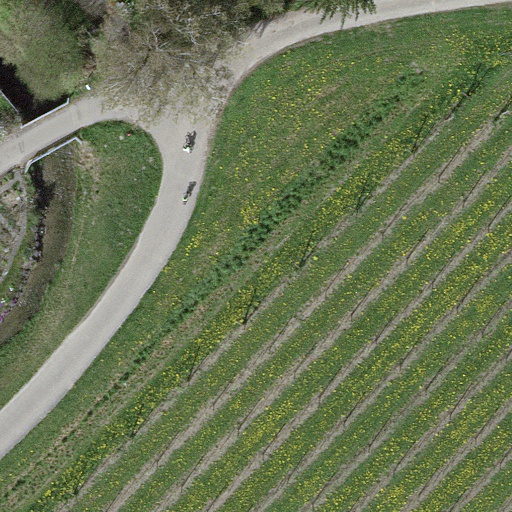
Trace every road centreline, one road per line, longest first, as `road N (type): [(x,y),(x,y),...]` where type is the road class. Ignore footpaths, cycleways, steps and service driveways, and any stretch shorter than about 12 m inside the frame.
road 1 (unclassified): [(0,432),(106,314),(168,218),(184,143),(184,70)]
road 2 (unclassified): [(184,70),(273,33),(409,0)]
road 3 (residential): [(184,70),(0,162)]
